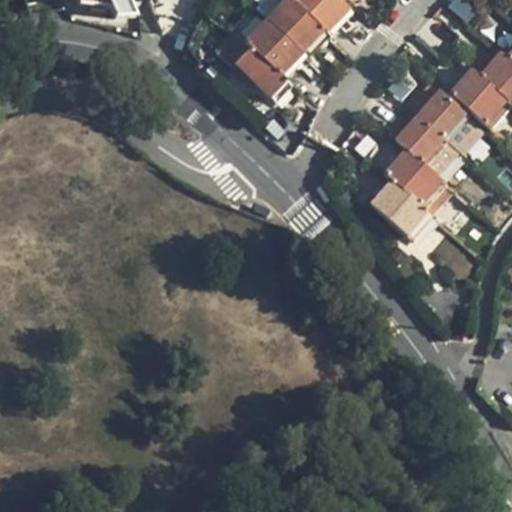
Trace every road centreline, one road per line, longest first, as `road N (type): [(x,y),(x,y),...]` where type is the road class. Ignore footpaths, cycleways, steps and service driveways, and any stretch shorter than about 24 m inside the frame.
road 1 (tertiary): [(301,203),(392,299),(481,433)]
road 2 (residential): [(236,146),(211,162),(182,156),(122,105),(70,85),(12,84),(0,93)]
road 3 (residential): [(425,0),(321,142),(301,203)]
road 4 (tertiary): [(0,35),(40,37),(173,85)]
road 5 (residential): [(511,237),(488,280),(482,411)]
